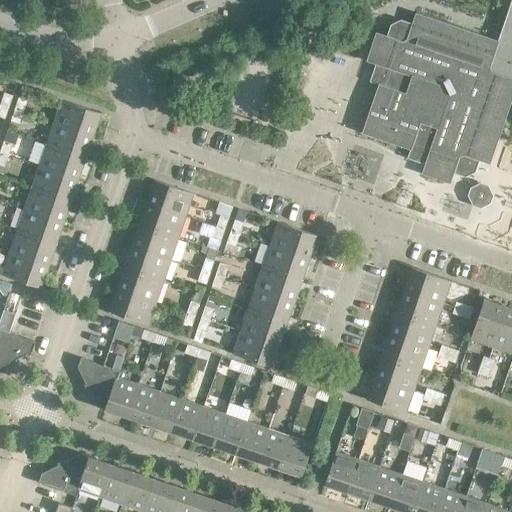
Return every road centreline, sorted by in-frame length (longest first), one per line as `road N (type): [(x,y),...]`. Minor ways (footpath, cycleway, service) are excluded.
road 1 (residential): [(10,511),(138,136)]
road 2 (residential): [(511,260),(138,136)]
